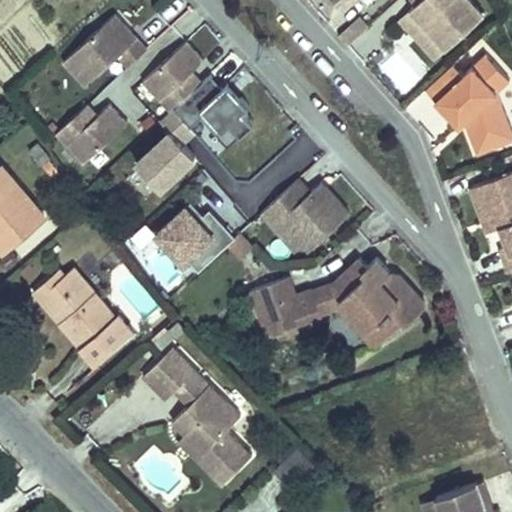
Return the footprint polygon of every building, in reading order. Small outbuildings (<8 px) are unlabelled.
[(467,0),(408,0),(414,6),(409,11),(446,51),(483,17),(467,0)] [(435,61),(446,51),(409,11),(398,21),(435,61)] [(126,68),(146,50),(114,15),(61,63),(84,87),(116,57),(126,68)] [(175,107),(201,84),(190,73),(203,62),(185,42),(141,83),(169,113),(175,107)] [(467,130),(476,155),(511,141),(511,135),(496,94),(509,82),(485,56),(462,77),(452,66),(425,90),(459,127),(469,118),(472,128),(467,130)] [(256,121),(246,110),(251,105),(229,81),(224,86),(212,73),(201,84),(175,107),(192,126),(203,116),(230,145),(256,121)] [(87,104),(56,133),(84,163),(127,123),(109,103),(97,115),(87,104)] [(137,161),(161,187),(196,155),(183,140),(195,129),(192,126),(175,107),(169,113),(163,118),(172,129),(137,161)] [(36,141),(27,149),(40,165),(49,157),(36,141)] [(0,246),(3,250),(44,214),(0,164),(0,246)] [(511,173),(469,190),(481,223),(487,221),(491,232),(505,227),(511,244),(498,250),(507,275),(511,272),(511,173)] [(309,194),(297,181),(260,215),(273,228),(280,221),(302,246),(308,252),(349,215),(325,189),(318,196),(313,190),(309,194)] [(318,196),(325,189),(320,183),(313,190),(318,196)] [(227,245),(236,237),(211,209),(204,215),(192,202),(158,233),(185,262),(189,259),(199,270),(227,245)] [(302,246),(280,221),(273,228),(295,253),(302,246)] [(132,232),(140,244),(156,233),(148,222),(132,232)] [(251,250),(238,235),(236,237),(227,245),(240,260),(251,250)] [(369,267),(362,259),(334,283),(340,300),(369,331),(391,311),(403,324),(406,328),(425,310),(426,304),(400,276),(397,280),(393,283),(388,277),(391,274),(378,259),(369,267)] [(117,315),(74,266),(64,274),(44,291),(65,316),(59,321),(95,363),(134,330),(119,313),(117,315)] [(65,316),(44,291),(64,274),(58,267),(32,289),(59,321),(65,316)] [(397,280),(391,274),(388,277),(393,283),(397,280)] [(289,277),(252,291),(269,338),(287,331),(288,333),(300,329),(299,324),(322,316),(322,315),(313,290),(297,296),(289,277)] [(338,309),(371,345),(380,344),(403,324),(391,311),(369,331),(340,300),(338,309)] [(208,446),(196,458),(221,484),(252,456),(227,429),(240,416),(175,347),(145,375),(167,398),(175,391),(189,405),(172,421),(185,435),(192,429),(208,446)] [(185,435),(180,442),(196,458),(208,446),(192,429),(185,435)] [(314,464),(297,447),(273,470),(290,487),(314,464)] [(476,484),(486,511),(494,511),(484,482),(476,484)] [(499,511),(496,511),(486,511),(476,484),(436,499),(441,511),(499,511)] [(441,511),(436,499),(422,504),(424,511),(441,511)]
